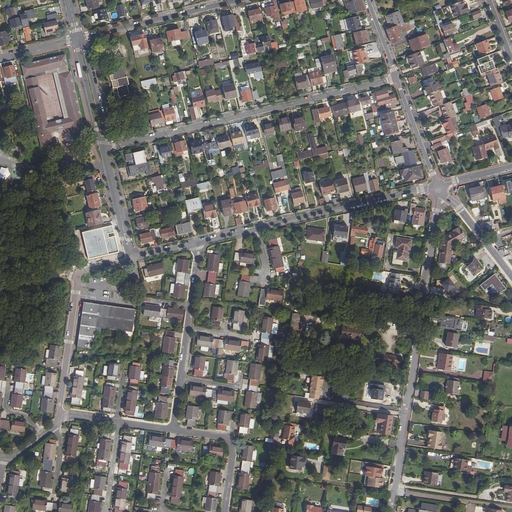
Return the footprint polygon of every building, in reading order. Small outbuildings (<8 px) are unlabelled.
[(86,0),(89,10),(99,8),(97,0),(86,0)] [(281,19),(276,0),(272,0),(274,7),(266,9),(268,16),(271,15),(272,18),(275,17),(276,21),(281,20),(281,19)] [(300,0),(292,2),(294,8),(296,7),(297,13),(307,10),(304,0),(300,0)] [(311,0),(313,8),(325,5),(324,3),(323,0),(311,0)] [(348,0),(351,0),(354,13),(366,10),(361,0),(348,0)] [(465,5),(463,1),(451,5),(455,16),(469,11),(467,4),(465,5)] [(292,2),(290,2),(290,3),(281,6),(283,13),(284,16),(295,13),(294,8),(292,2)] [(9,21),(16,19),(13,8),(5,10),(6,15),(8,15),(9,21)] [(108,20),(105,9),(94,11),(97,22),(108,20)] [(248,12),(251,22),(262,19),(260,9),(248,12)] [(399,25),(404,23),(399,10),(387,16),(391,28),(396,26),(399,25)] [(480,10),(471,13),(474,19),(482,16),(480,10)] [(224,26),(236,24),(234,16),(222,19),(224,26)] [(344,19),(347,32),(361,29),(358,16),(344,19)] [(418,26),(415,18),(404,23),(399,25),(400,29),(408,27),(409,30),(418,26)] [(209,30),(221,27),(220,19),(208,22),(209,30)] [(59,31),(57,20),(43,23),(46,34),(59,31)] [(456,32),(452,21),(447,23),(447,25),(442,27),(446,36),(456,32)] [(387,29),(392,43),(402,39),(396,26),(391,28),(387,29)] [(23,29),(24,33),(25,33),(27,41),(31,40),(29,32),(31,31),(30,27),(23,29)] [(188,31),(182,32),(183,34),(182,35),(181,33),(180,29),(168,32),(170,43),(173,42),(174,46),(181,45),(180,40),(190,38),(188,31)] [(209,42),(207,30),(196,33),(198,45),(199,47),(210,45),(209,42)] [(357,45),(370,42),(367,31),(355,34),(357,45)] [(414,51),(431,45),(426,31),(412,36),(413,39),(410,41),(414,51)] [(144,33),(129,37),(133,51),(148,48),(144,33)] [(6,34),(0,35),(0,46),(9,44),(6,34)] [(332,36),(335,49),(345,46),(342,34),(332,36)] [(260,44),(256,45),(258,52),(258,53),(270,51),(269,47),(272,46),(270,36),(263,38),(265,45),(260,46),(260,44)] [(450,54),(466,48),(464,42),(453,46),(450,37),(445,40),(449,52),(450,54)] [(153,53),(165,50),(162,38),(150,41),(153,53)] [(482,54),(492,51),(489,44),(491,44),(489,39),(478,43),(482,54)] [(256,43),(241,46),(243,55),(258,52),(256,45),(256,43)] [(365,48),(354,50),(357,64),(362,63),(370,61),(369,57),(368,56),(367,57),(367,55),(365,48)] [(413,68),(424,63),(420,51),(408,56),(413,68)] [(440,55),(442,60),(451,56),(450,54),(449,52),(440,55)] [(56,67),(57,71),(69,117),(71,127),(73,137),(86,134),(71,69),(68,70),(67,64),(68,64),(65,53),(21,63),(24,74),(23,74),(24,78),(25,78),(30,101),(29,102),(30,106),(31,106),(41,148),(53,145),(50,132),(48,123),(47,123),(36,77),(34,71),(56,67)] [(325,71),(336,69),(334,55),(322,58),(325,71)] [(481,74),(495,69),(492,60),(490,61),(488,56),(478,59),(480,65),(478,66),(481,74)] [(149,60),(148,57),(144,58),(147,75),(152,74),(150,62),(151,62),(151,60),(149,60)] [(274,63),(276,71),(289,68),(287,60),(274,63)] [(257,63),(246,66),(248,74),(259,71),(257,63)] [(363,70),(362,63),(357,64),(348,67),(348,69),(344,70),(346,78),(351,77),(350,75),(354,75),(354,74),(358,73),(358,74),(362,73),(363,70)] [(1,69),(5,84),(17,82),(13,66),(1,69)] [(431,73),(429,66),(423,68),(424,72),(423,72),(424,75),(431,73)] [(34,71),(36,77),(57,71),(56,67),(34,71)] [(118,92),(119,96),(130,93),(127,84),(130,84),(128,76),(126,76),(123,67),(113,70),(114,74),(110,75),(115,93),(118,92)] [(488,75),(492,86),(503,82),(498,68),(495,69),(481,74),(482,77),(488,75)] [(185,80),(183,71),(175,73),(175,76),(174,77),(176,83),(178,83),(177,81),(185,80)] [(294,74),(297,85),(312,82),(310,74),(309,71),(294,74)] [(321,71),(319,72),(310,74),(312,82),(313,86),(324,83),(321,71)] [(407,79),(410,84),(417,81),(414,75),(407,79)] [(428,93),(430,92),(438,89),(436,82),(435,81),(425,85),(426,89),(428,93)] [(226,99),(238,96),(235,84),(223,87),(226,99)] [(495,101),(504,98),(500,87),(492,90),(495,101)] [(250,89),(241,92),(243,100),(242,101),(243,103),(253,100),(250,89)] [(443,99),(440,89),(438,89),(430,92),(434,102),(435,102),(437,107),(442,105),(446,103),(445,99),(443,99)] [(208,102),(214,101),(217,100),(215,91),(215,90),(206,92),(208,102)] [(387,90),(373,93),(374,99),(378,99),(378,100),(380,107),(381,107),(381,105),(382,105),(397,100),(395,95),(389,97),(387,90)] [(193,98),(192,98),(194,108),(198,107),(206,105),(203,95),(202,96),(193,98)] [(362,97),(364,105),(371,103),(370,97),(367,98),(366,96),(362,97)] [(358,100),(347,102),(347,103),(349,113),(361,110),(358,100)] [(454,116),(457,115),(451,101),(446,103),(442,105),(446,116),(449,114),(450,118),(454,116)] [(333,107),(335,116),(349,113),(347,103),(333,107)] [(487,104),(477,108),(482,119),(491,115),(487,104)] [(318,110),(320,119),(331,116),(329,107),(318,110)] [(170,109),(164,111),(166,122),(171,121),(171,120),(176,119),(173,108),(170,109)] [(476,124),(482,122),(481,120),(480,120),(477,112),(473,114),(476,124)] [(160,113),(149,116),(152,125),(163,123),(160,113)] [(380,116),(383,125),(395,122),(393,113),(380,116)] [(501,127),(502,126),(500,120),(504,119),(502,114),(493,118),(497,128),(499,127),(501,127)] [(446,126),(449,134),(452,133),(459,130),(454,116),(450,118),(447,119),(443,121),(445,127),(446,126)] [(48,123),(50,132),(71,127),(69,117),(48,123)] [(282,131),(292,129),(289,117),(279,120),(282,131)] [(296,131),(307,128),(304,117),(293,120),(296,131)] [(398,133),(395,122),(383,125),(385,135),(398,133)] [(266,134),(274,132),(272,124),(264,126),(266,134)] [(481,135),(478,127),(476,124),(471,126),(476,138),(481,135)] [(245,128),(247,136),(258,133),(256,125),(245,128)] [(511,126),(507,128),(506,125),(502,126),(501,127),(504,137),(510,136),(510,138),(511,137),(511,126)] [(241,130),(230,133),(233,148),(244,146),(241,130)] [(496,135),(482,139),(485,145),(486,150),(494,146),(495,148),(500,146),(496,135)] [(229,136),(217,139),(218,141),(220,150),(231,147),(229,136)] [(447,139),(445,136),(432,140),(434,145),(447,140),(447,139)] [(205,151),(202,140),(190,143),(193,154),(205,151)] [(402,152),(409,151),(408,147),(404,147),(403,148),(402,144),(401,140),(391,142),(394,154),(402,152)] [(172,145),(174,153),(187,150),(185,141),(172,145)] [(210,152),(220,150),(218,141),(206,144),(208,154),(211,154),(210,152)] [(161,150),(158,151),(160,159),(171,156),(168,145),(160,147),(161,150)] [(486,150),(485,145),(473,148),(476,160),(487,157),(486,150)] [(328,154),(327,148),(317,150),(316,148),(312,149),(312,151),(314,157),(319,156),(328,154)] [(449,162),(452,161),(447,148),(438,151),(443,162),(447,161),(448,160),(449,162)] [(296,149),(288,150),(286,151),(287,158),(293,157),(293,156),(298,155),(297,154),(296,149)] [(135,159),(136,165),(147,162),(145,155),(147,154),(146,150),(126,155),(127,160),(135,159)] [(409,151),(402,152),(406,166),(416,163),(413,150),(409,151)] [(266,164),(254,167),(255,171),(270,167),(268,160),(265,161),(266,164)] [(403,182),(413,180),(412,177),(416,177),(416,179),(422,178),(419,166),(401,170),(403,182)] [(0,177),(6,177),(6,183),(10,183),(11,168),(0,167),(0,177)] [(126,178),(140,175),(138,167),(125,171),(126,178)] [(227,173),(228,177),(241,174),(240,170),(239,167),(232,169),(233,172),(227,173)] [(271,172),(273,180),(281,178),(288,176),(286,169),(271,172)] [(315,182),(314,177),(315,176),(315,174),(313,175),(312,171),(306,173),(306,174),(303,175),(306,184),(315,182)] [(367,188),(368,193),(379,189),(377,179),(369,181),(366,171),(363,171),(366,181),(367,188)] [(179,174),(180,187),(195,185),(195,179),(184,181),(183,173),(179,174)] [(96,191),(92,175),(84,177),(88,193),(96,191)] [(274,184),(277,195),(281,195),(280,193),(291,190),(288,176),(281,178),(282,180),(285,179),(285,181),(274,184)] [(167,188),(165,179),(157,181),(158,185),(157,185),(158,193),(165,192),(164,189),(167,188)] [(323,196),(328,195),(328,193),(331,192),(335,191),(332,180),(320,183),(323,196)] [(335,182),(338,194),(349,191),(346,180),(335,182)] [(367,188),(366,181),(354,184),(356,192),(367,188)] [(207,182),(199,184),(197,184),(198,190),(208,188),(207,182)] [(493,199),(506,197),(503,183),(491,186),(493,199)] [(488,197),(486,187),(482,188),(482,187),(470,190),(472,201),(488,197)] [(301,190),(290,193),(293,205),(304,203),(301,190)] [(247,201),(249,207),(260,205),(257,193),(251,195),(246,196),(247,201)] [(87,197),(90,209),(102,207),(99,194),(87,197)] [(148,209),(145,196),(133,199),(136,212),(148,209)] [(193,210),(203,208),(202,207),(200,198),(185,201),(188,213),(193,212),(193,210)] [(265,200),(268,211),(277,209),(275,198),(265,200)] [(235,214),(234,211),(232,205),(231,199),(221,202),(225,216),(235,214)] [(239,203),(234,204),(232,205),(234,211),(236,211),(237,214),(249,211),(249,207),(247,201),(239,203)] [(422,225),(423,216),(422,215),(422,209),(416,208),(416,204),(411,203),(409,214),(413,214),(411,224),(422,225)] [(203,210),(205,218),(212,216),(212,218),(217,217),(214,204),(202,207),(203,208),(203,210)] [(87,214),(90,226),(95,225),(104,223),(101,210),(87,214)] [(400,211),(395,210),(394,220),(404,221),(406,212),(400,211)] [(149,213),(135,216),(138,229),(148,227),(147,219),(151,218),(149,213)] [(496,229),(494,220),(487,222),(489,228),(490,227),(490,230),(493,230),(496,229)] [(189,233),(187,223),(175,226),(178,235),(189,233)] [(163,239),(178,235),(175,226),(175,224),(172,224),(173,228),(161,230),(163,239)] [(114,233),(112,225),(82,232),(89,259),(119,252),(115,236),(109,238),(108,234),(114,233)] [(334,237),(346,239),(348,227),(335,225),(334,237)] [(460,227),(446,236),(452,245),(466,237),(460,227)] [(323,241),(324,230),(308,228),(307,238),(323,241)] [(142,244),(157,240),(155,232),(140,235),(142,244)] [(442,243),(441,247),(451,249),(452,245),(446,236),(444,238),(442,243)] [(372,240),(370,240),(368,249),(362,248),(361,253),(381,256),(383,245),(375,244),(376,240),(376,239),(372,238),(372,240)] [(406,261),(408,249),(410,249),(412,240),(398,238),(396,247),(398,248),(396,259),(406,261)] [(273,249),(271,250),(276,270),(278,270),(278,273),(286,271),(285,268),(286,268),(281,247),(280,247),(279,240),(271,242),(272,246),(273,249)] [(451,249),(441,247),(439,262),(448,264),(451,249)] [(241,263),(241,264),(254,265),(256,255),(243,253),(243,254),(236,253),(235,262),(241,263)] [(472,275),(482,268),(473,256),(464,263),(472,275)] [(218,273),(220,260),(210,258),(208,271),(210,272),(208,284),(206,283),(204,296),(215,298),(217,285),(216,285),(217,279),(218,273)] [(178,272),(179,272),(177,284),(175,297),(185,298),(187,285),(185,285),(187,273),(188,273),(190,260),(180,259),(178,272)] [(151,276),(151,277),(166,273),(163,263),(148,266),(149,268),(145,269),(147,277),(151,276)] [(398,293),(399,287),(398,287),(398,284),(399,284),(400,279),(399,279),(400,274),(392,273),(391,278),(390,278),(388,292),(398,293)] [(483,290),(490,284),(498,294),(504,288),(493,273),(479,285),(483,290)] [(447,277),(453,283),(456,280),(451,274),(447,277)] [(252,284),(251,284),(252,278),(243,277),(242,282),(241,282),(238,298),(250,300),(251,289),(252,287),(252,284)] [(435,279),(435,288),(445,288),(445,294),(458,295),(459,285),(450,285),(450,279),(435,279)] [(285,293),(269,290),(269,291),(261,290),(260,299),(268,300),(267,301),(283,303),(285,293)] [(92,350),(95,328),(99,305),(83,303),(77,348),(92,350)] [(183,321),(185,310),(169,308),(169,309),(162,308),(162,307),(147,304),(145,315),(161,317),(161,316),(168,317),(168,318),(183,321)] [(484,305),(474,304),(473,308),(475,308),(474,316),(490,319),(491,310),(486,309),(483,309),(484,305)] [(99,305),(95,328),(101,328),(105,306),(99,305)] [(101,328),(107,329),(109,312),(110,307),(105,306),(101,328)] [(121,314),(119,331),(132,333),(135,310),(122,308),(121,314)] [(220,329),(221,323),(223,323),(225,309),(214,308),(212,322),(213,322),(212,327),(220,329)] [(235,311),(233,324),(234,325),(233,331),(242,332),(243,326),(244,326),(246,312),(235,311)] [(113,330),(115,313),(109,312),(107,329),(113,330)] [(113,330),(119,331),(121,314),(115,313),(113,330)] [(291,318),(290,329),(297,330),(299,319),(291,318)] [(437,328),(462,327),(462,318),(437,319),(437,328)] [(263,334),(261,346),(260,346),(257,361),(268,363),(270,348),(269,348),(271,335),(272,335),(274,320),(263,319),(261,334),(263,334)] [(344,326),(342,337),(360,340),(362,329),(344,326)] [(174,353),(177,338),(175,337),(176,331),(168,330),(167,336),(166,336),(164,352),(174,353)] [(455,346),(457,347),(460,334),(449,332),(447,345),(449,346),(449,347),(455,348),(455,346)] [(227,340),(226,342),(214,340),(214,338),(199,336),(197,346),(212,348),(213,348),(225,350),(241,353),(242,342),(227,340)] [(51,346),(49,359),(48,365),(57,366),(58,360),(60,361),(62,347),(51,346)] [(439,353),(439,356),(440,356),(440,359),(438,359),(437,369),(443,370),(444,368),(450,369),(452,355),(439,353)] [(382,363),(400,365),(401,358),(383,355),(382,363)] [(202,378),(203,372),(205,372),(206,358),(196,356),(194,370),(195,371),(195,376),(202,378)] [(166,366),(165,365),(162,386),(163,386),(162,392),(170,393),(171,387),(173,387),(176,367),(174,367),(175,360),(167,359),(166,366)] [(235,382),(236,376),(238,377),(239,363),(228,361),(226,375),(227,375),(226,381),(235,382)] [(109,375),(109,379),(117,380),(117,376),(119,377),(121,364),(110,362),(108,375),(109,375)] [(141,377),(142,371),(142,367),(142,363),(134,362),(134,365),(132,365),(130,378),(132,378),(131,382),(139,383),(140,380),(141,380),(141,377)] [(249,380),(251,380),(249,393),(248,392),(245,408),(256,409),(258,394),(259,382),(260,382),(262,366),(251,364),(249,380)] [(16,382),(14,394),(13,394),(11,407),(21,408),(23,395),(22,395),(24,383),(25,383),(26,370),(16,369),(14,382),(16,382)] [(82,398),(86,377),(85,376),(86,370),(77,369),(77,375),(75,375),(72,396),(74,396),(73,402),(81,404),(82,398)] [(493,384),(494,372),(483,371),(483,383),(493,384)] [(45,386),(44,398),(43,398),(41,411),(52,413),(54,400),(53,399),(54,387),(56,387),(57,374),(46,373),(45,386)] [(324,377),(312,375),(310,389),(310,390),(310,394),(319,395),(320,391),(321,391),(322,386),(320,385),(321,382),(322,382),(323,382),(324,377)] [(459,385),(459,381),(448,379),(446,393),(449,393),(451,392),(453,393),(454,394),(458,394),(458,390),(457,389),(458,386),(459,385)] [(384,389),(385,383),(371,381),(370,386),(372,387),(370,395),(380,397),(382,388),(384,389)] [(107,386),(104,406),(105,406),(104,410),(112,411),(113,407),(115,408),(118,387),(116,387),(116,383),(108,382),(108,386),(107,386)] [(127,413),(135,415),(136,411),(140,390),(139,390),(139,386),(131,385),(130,389),(129,389),(126,410),(127,410),(127,413)] [(219,389),(219,391),(206,389),(207,388),(191,386),(190,396),(205,398),(217,399),(217,400),(233,402),(234,392),(219,389)] [(421,390),(420,398),(427,399),(429,391),(421,390)] [(167,419),(169,403),(168,403),(169,396),(160,395),(159,402),(157,417),(167,419)] [(297,411),(309,413),(310,403),(298,401),(297,411)] [(196,421),(197,421),(199,408),(188,406),(186,419),(188,420),(187,425),(196,427),(196,421)] [(434,413),(433,412),(432,422),(442,423),(442,420),(443,420),(444,419),(445,415),(444,413),(443,413),(443,410),(436,409),(436,411),(434,413)] [(229,426),(231,412),(220,411),(218,424),(219,424),(218,430),(227,432),(227,426),(229,426)] [(250,429),(251,420),(252,415),(241,414),(239,427),(240,428),(239,433),(239,434),(248,435),(249,429),(250,429)] [(389,434),(392,416),(379,414),(378,421),(382,421),(380,432),(389,434)] [(25,432),(26,421),(13,419),(13,421),(0,419),(1,418),(0,417),(0,427),(11,429),(11,430),(25,432)] [(285,437),(290,438),(292,429),(284,428),(283,432),(281,431),(281,432),(274,431),(272,445),(272,448),(276,449),(279,434),(283,435),(285,435),(285,437)] [(70,435),(68,435),(65,456),(67,456),(66,462),(74,463),(75,458),(76,458),(79,436),(78,436),(79,431),(71,429),(70,435)] [(428,436),(430,437),(431,437),(430,441),(429,441),(428,441),(428,447),(439,449),(440,448),(441,447),(441,444),(440,443),(442,432),(429,430),(428,436)] [(102,439),(101,438),(98,460),(99,460),(98,466),(107,467),(107,461),(109,461),(112,440),(110,440),(111,434),(103,433),(102,439)] [(123,442),(122,442),(119,463),(120,463),(120,469),(128,470),(129,464),(130,464),(132,443),(132,437),(124,436),(123,442)] [(165,448),(177,449),(177,451),(192,453),(194,442),(178,440),(178,441),(166,439),(166,438),(150,436),(149,446),(165,448)] [(341,456),(342,448),(345,448),(346,440),(334,439),(332,454),(341,456)] [(52,473),(51,473),(53,461),(54,461),(56,445),(46,444),(44,459),(44,460),(43,472),(41,472),(39,488),(50,489),(52,473)] [(222,459),(224,448),(211,446),(211,447),(204,446),(203,455),(209,456),(209,457),(222,459)] [(251,475),(250,475),(251,463),(252,463),(254,447),(244,446),(242,461),(243,462),(241,473),(240,473),(238,489),(248,490),(251,475)] [(303,471),(305,458),(290,456),(288,469),(303,471)] [(455,462),(454,468),(470,470),(470,466),(466,465),(466,460),(454,458),(454,462),(455,462)] [(329,480),(331,466),(323,465),(321,479),(329,480)] [(363,486),(382,489),(383,479),(380,479),(382,469),(365,466),(363,478),(364,478),(363,486)] [(151,473),(150,473),(147,494),(148,494),(147,501),(155,502),(156,496),(158,496),(161,475),(159,475),(160,469),(152,468),(151,473)] [(16,497),(17,497),(20,476),(19,476),(20,472),(11,471),(11,475),(9,475),(6,496),(8,496),(7,500),(16,501),(16,497)] [(180,499),(181,499),(184,478),(183,478),(184,472),(176,471),(175,477),(173,477),(170,498),(172,498),(171,504),(179,505),(180,499)] [(439,473),(428,471),(427,478),(426,478),(425,483),(438,485),(439,473)] [(63,479),(62,479),(60,492),(70,494),(73,480),(72,480),(73,474),(64,472),(63,479)] [(209,487),(210,487),(209,499),(207,499),(206,511),(216,511),(218,500),(217,500),(218,488),(220,488),(222,475),(211,473),(209,487)] [(94,489),(95,489),(94,495),(92,495),(91,501),(90,501),(88,511),(99,511),(101,502),(99,502),(100,496),(102,497),(103,490),(105,491),(106,478),(96,476),(94,489)] [(119,488),(117,488),(114,509),(116,509),(115,511),(123,511),(123,510),(124,511),(128,490),(126,490),(127,483),(119,482),(119,488)] [(71,511),(73,505),(59,503),(59,504),(47,503),(47,501),(34,499),(32,510),(46,511),(52,511),(71,511)] [(251,511),(253,502),(242,501),(240,511),(251,511)] [(418,510),(418,511),(436,511),(437,506),(421,503),(421,508),(422,508),(421,510),(418,510)]
